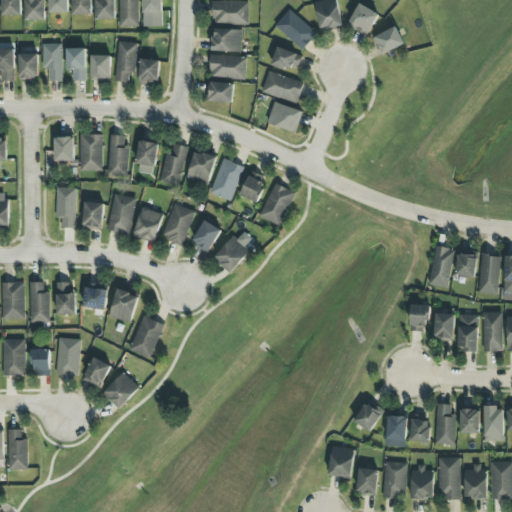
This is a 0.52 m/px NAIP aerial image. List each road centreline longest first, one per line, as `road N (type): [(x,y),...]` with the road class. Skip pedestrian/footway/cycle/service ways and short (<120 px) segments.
road 1 (residential): [(511,229),(464,226),(353,192),(175,115),(0,110)]
road 2 (residential): [(0,255),(112,259),(185,285)]
road 3 (residential): [(29,255),(31,110)]
